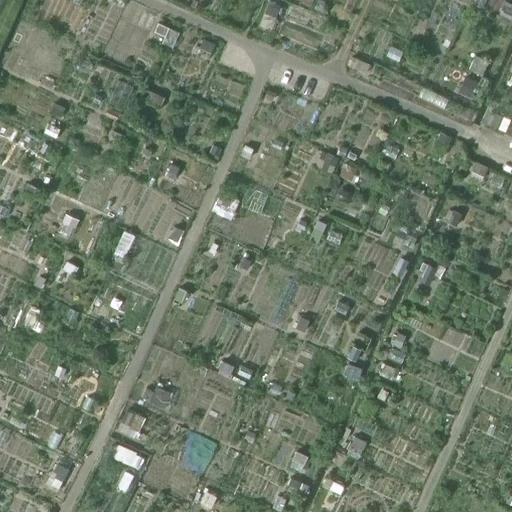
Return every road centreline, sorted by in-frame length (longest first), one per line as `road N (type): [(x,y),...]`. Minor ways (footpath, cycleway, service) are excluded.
road 1 (track): [(66,511),(274,57)]
road 2 (track): [(511,155),(274,57)]
road 3 (track): [(511,307),(424,511)]
road 4 (track): [(274,57),(147,0)]
